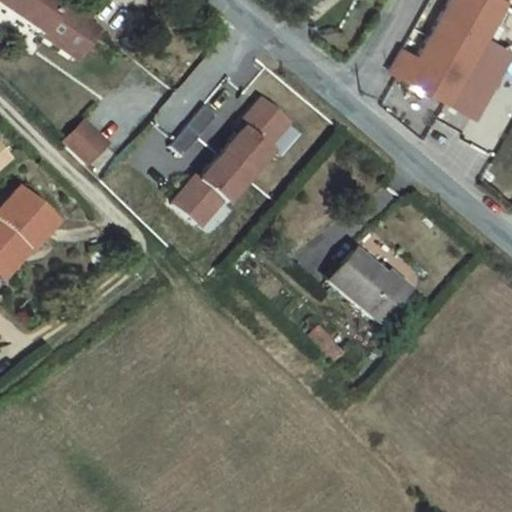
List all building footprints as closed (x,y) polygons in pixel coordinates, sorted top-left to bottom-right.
[(51,35),(6,0),(0,0),(0,38),(68,93),(89,65),(78,56),(89,42),(75,31),(64,45),(51,35)] [(489,0),(442,0),(441,4),(477,23),(490,0),(489,0)] [(369,96),(452,141),(487,76),(459,60),(479,24),(477,23),(441,4),(439,2),(395,83),(380,74),(369,96)] [(75,31),(62,21),(51,35),(64,45),(75,31)] [(224,145),(203,169),(229,192),(251,166),(248,163),(270,137),(243,114),(220,141),(224,145)] [(187,120),(169,141),(181,151),(199,130),(187,120)] [(72,161),(95,181),(114,158),(92,138),(72,161)] [(169,141),(151,161),(163,172),(181,151),(169,141)] [(177,191),(154,218),(180,241),(203,215),(207,218),(229,192),(203,169),(181,194),(177,191)] [(50,243),(10,209),(0,220),(0,288),(18,268),(23,272),(50,243)] [(362,327),(392,293),(355,260),(352,263),(336,250),(309,279),(362,327)]
